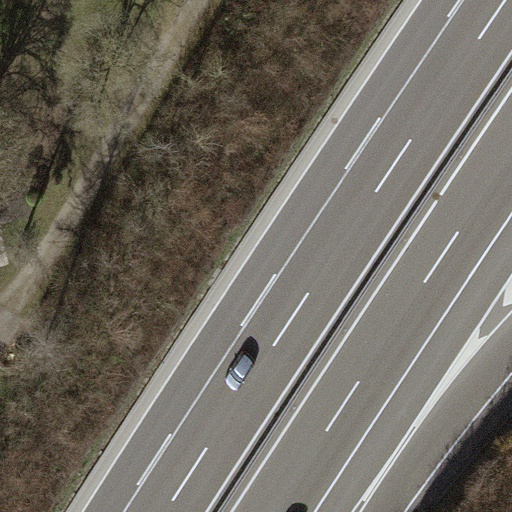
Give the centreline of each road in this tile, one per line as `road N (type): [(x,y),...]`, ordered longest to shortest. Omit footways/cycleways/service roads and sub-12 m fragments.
road 1 (motorway): [(486,0),(146,511)]
road 2 (motorway): [(296,511),(511,186)]
road 3 (motorway): [(382,511),(511,346)]
